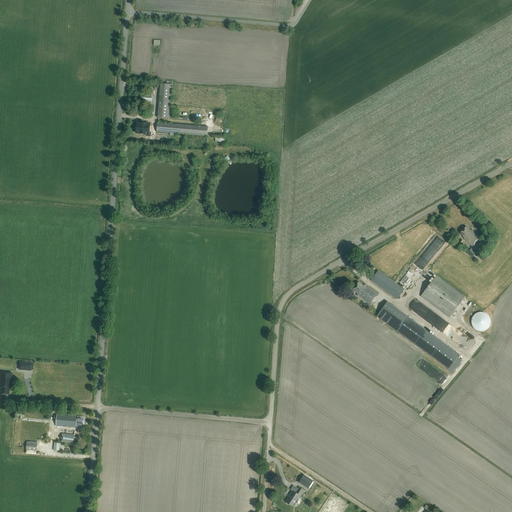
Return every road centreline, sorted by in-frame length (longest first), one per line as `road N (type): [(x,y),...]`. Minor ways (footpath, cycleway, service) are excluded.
road 1 (unclassified): [(88,511),(127,0)]
road 2 (unclassified): [(264,511),(282,301),(511,162)]
road 3 (track): [(270,422),(96,407)]
road 4 (track): [(373,511),(268,445)]
